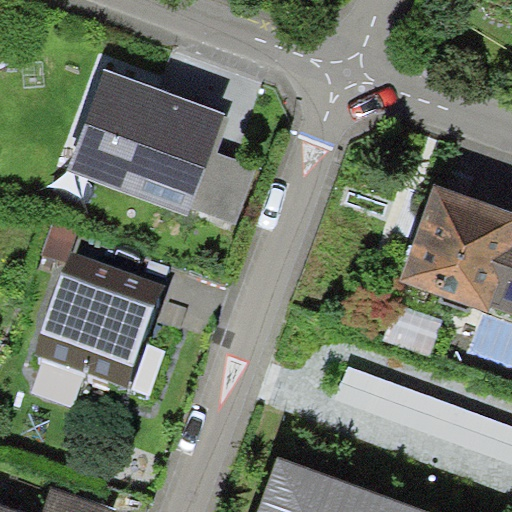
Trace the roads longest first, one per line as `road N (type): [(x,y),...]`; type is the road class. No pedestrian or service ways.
road 1 (residential): [(350,74),(184,511)]
road 2 (residential): [(350,74),(149,0)]
road 3 (residential): [(511,132),(350,74)]
